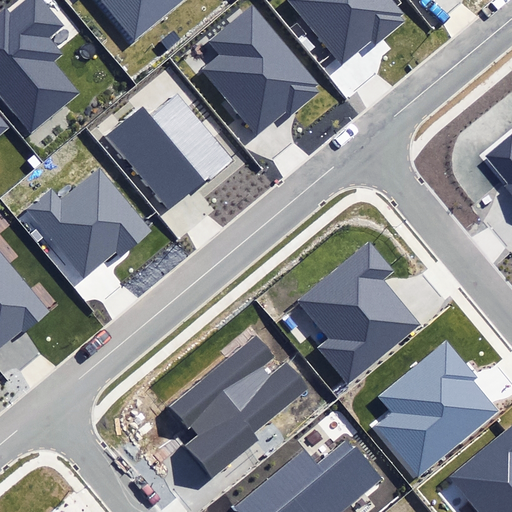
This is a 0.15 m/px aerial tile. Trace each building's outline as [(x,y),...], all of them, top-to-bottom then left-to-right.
[(0,99),(29,136),(65,107),(82,93),(56,61),(63,55),(58,50),(48,37),(62,25),(41,0),(27,0),(10,14),(5,8),(1,12),(0,12),(0,99)] [(103,0),(136,40),(184,0),(103,0)] [(403,13),(392,0),(289,0),(342,63),(371,39),(376,45),(405,22),(400,15),(403,13)] [(226,100),(254,136),(286,110),(289,114),(317,92),(314,89),(316,87),(318,85),(253,5),(243,13),(230,23),(210,39),(207,42),(216,53),(198,67),(203,72),(226,100)] [(106,135),(167,209),(229,159),(179,97),(154,117),(144,105),(106,135)] [(0,135),(10,128),(0,116),(0,135)] [(505,186),(511,194),(511,132),(484,156),(508,184),(505,186)] [(30,210),(85,277),(115,253),(120,259),(153,232),(100,167),(59,201),(52,192),(30,210)] [(314,348),(344,385),(418,326),(381,281),(392,272),(370,244),(296,303),(325,338),(314,348)] [(0,349),(22,331),(24,333),(50,311),(0,251),(0,349)] [(183,446),(211,481),(259,442),(253,435),(310,388),(290,362),(269,378),(262,369),(273,359),(258,341),(178,406),(199,433),(183,446)] [(497,412),(471,382),(476,378),(445,341),(378,397),(390,410),(371,426),(417,480),(497,412)] [(511,511),(511,426),(451,477),(480,511),(511,511)] [(229,507),(233,511),(340,511),(381,479),(348,438),(319,462),(305,445),(229,507)]
